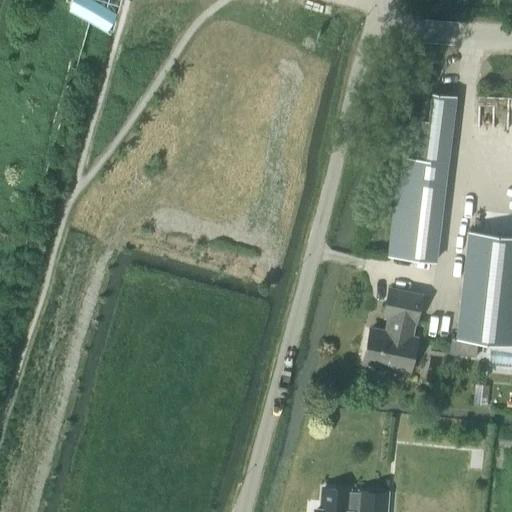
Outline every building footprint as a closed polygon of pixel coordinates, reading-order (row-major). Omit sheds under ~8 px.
[(115,14),(117,0),(70,0),(69,8),(115,14)] [(388,256),(435,261),(453,96),(430,93),(426,122),(421,121),(416,159),(399,157),(388,256)] [(456,338),(511,344),(511,236),(468,232),(456,338)] [(415,321),(420,296),(389,289),(383,315),(389,316),(386,332),(370,329),(363,361),(371,363),(371,367),(373,370),(381,372),(384,370),(385,366),(408,371),(415,338),(410,337),(413,321),(415,321)] [(384,511),(385,500),(386,493),(360,491),(359,504),(347,503),(348,491),(323,489),(321,511),(315,511),(314,511),(384,511)] [(455,511),(456,505),(408,503),(407,511),(455,511)]
